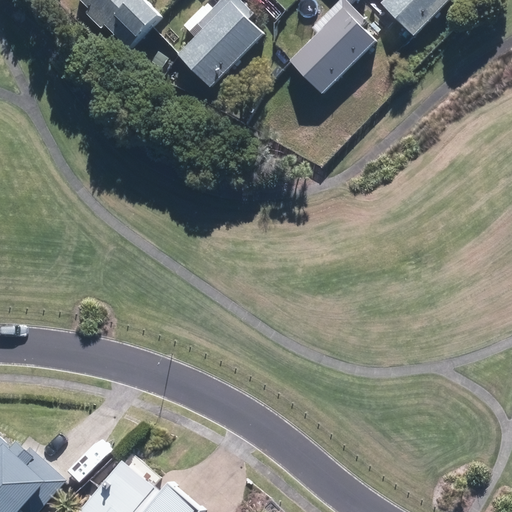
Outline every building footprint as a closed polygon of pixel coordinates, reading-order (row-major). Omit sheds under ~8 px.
[(92,0),(94,2),(85,11),(126,50),(158,17),(139,0),(92,0)] [(209,90),(260,38),(245,23),(251,17),(235,1),(235,0),(223,0),(199,26),(205,32),(178,60),(209,90)] [(290,65),(321,96),(373,43),(359,29),(364,23),(347,6),(353,0),(341,0),(342,1),(314,29),(320,35),(290,65)] [(388,0),(382,7),(413,37),(448,0),(388,0)] [(43,507),(65,482),(29,451),(27,454),(16,445),(9,454),(6,452),(9,449),(0,441),(0,511),(19,511),(32,498),(43,507)] [(124,463),(81,511),(195,511),(167,488),(161,494),(124,463)]
